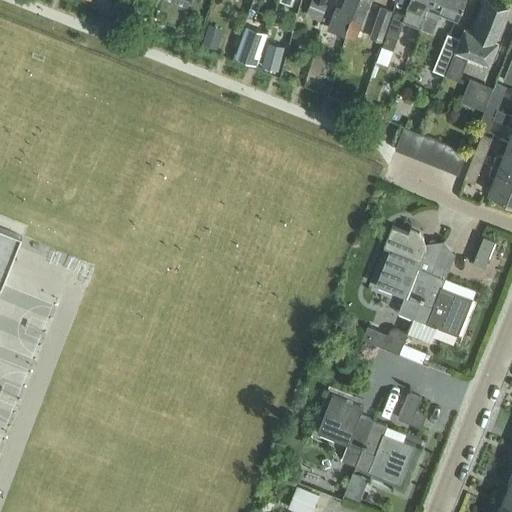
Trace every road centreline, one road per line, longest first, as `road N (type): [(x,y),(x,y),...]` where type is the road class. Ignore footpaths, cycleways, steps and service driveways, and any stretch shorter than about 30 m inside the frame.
road 1 (residential): [(511,325),(438,511)]
road 2 (residential): [(511,226),(441,200),(439,184),(395,165)]
